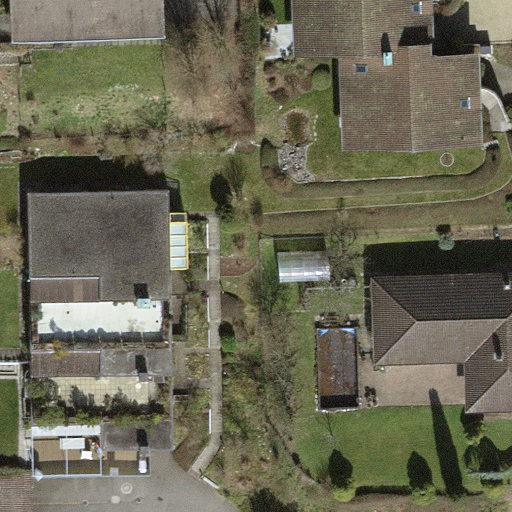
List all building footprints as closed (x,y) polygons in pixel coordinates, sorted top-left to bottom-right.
[(10,0),(11,41),(166,37),(165,0),(10,0)] [(397,42),(434,40),(436,40),(434,0),(293,0),(296,56),(340,54),(397,52),(397,42)] [(343,149),(485,144),(481,51),(435,53),(434,40),(397,42),(397,52),(340,54),(343,149)] [(151,447),(173,447),(170,267),(189,266),(189,221),(172,221),(171,190),(28,193),(33,472),(152,470),(151,447)] [(467,411),(511,409),(511,271),(373,277),(376,364),(466,361),(467,411)] [(33,511),(33,472),(0,472),(0,511),(33,511)]
